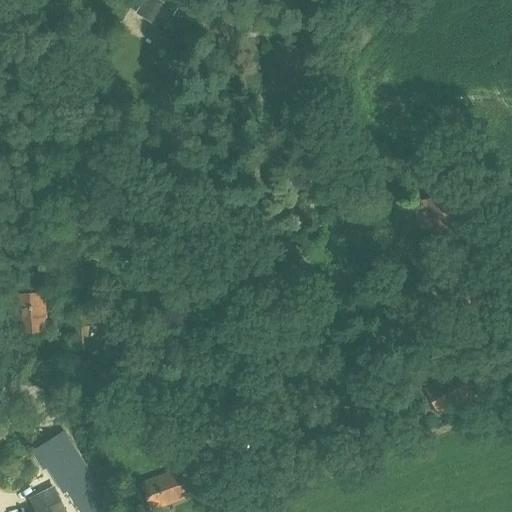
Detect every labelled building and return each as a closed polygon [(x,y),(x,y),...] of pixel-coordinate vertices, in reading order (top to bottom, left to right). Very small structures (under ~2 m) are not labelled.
[(194,8),(180,0),(166,0),(152,24),(171,36),(178,25),(182,27),(194,8)] [(302,83),(309,45),(284,40),(277,78),(302,83)] [(454,193),(426,201),(437,239),(462,232),(456,213),(460,212),(454,193)] [(39,224),(49,223),(45,195),(35,196),(36,204),(38,204),(40,215),(38,215),(39,224)] [(511,298),(511,291),(510,287),(491,296),(494,305),(511,298)] [(33,334),(46,333),(44,294),(16,296),(19,331),(33,330),(33,334)] [(511,324),(492,330),(496,342),(511,336),(511,324)] [(78,350),(104,349),(102,326),(74,328),(75,338),(77,338),(78,350)] [(438,414),(472,395),(467,384),(468,383),(461,372),(425,392),(438,414)] [(300,460),(337,446),(328,422),(291,436),(300,460)] [(63,435),(33,454),(44,471),(47,469),(64,495),(67,493),(79,511),(102,511),(110,507),(63,435)] [(216,505),(231,500),(223,472),(208,477),(216,505)] [(152,511),(189,497),(181,473),(144,487),(152,511)] [(65,511),(54,489),(31,501),(36,511),(65,511)]
